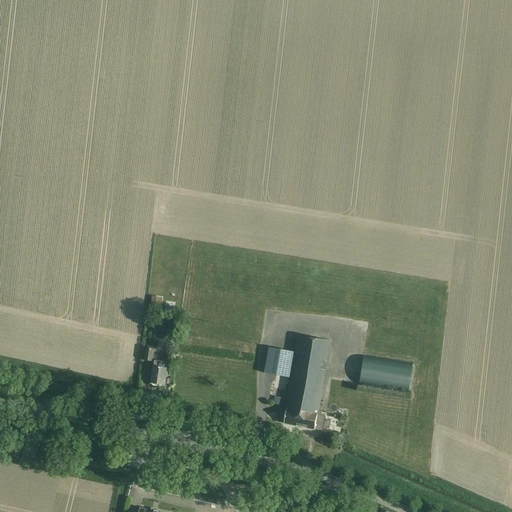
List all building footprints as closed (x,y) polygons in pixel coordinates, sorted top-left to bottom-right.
[(152,297),(150,308),(161,309),(161,307),(162,298),(152,297)] [(284,425),(300,427),(313,339),(297,337),(286,410),(281,409),(279,420),(285,420),(284,425)] [(313,339),(300,427),(323,431),(325,416),(321,416),(321,412),(319,412),(329,342),(313,339)] [(152,362),(154,350),(146,349),(144,361),(152,362)] [(270,349),(266,375),(277,376),(287,378),(288,378),(292,353),(270,349)] [(413,364),(364,356),(359,386),(408,394),(413,364)] [(168,378),(169,369),(167,369),(167,363),(154,361),(153,367),(150,385),(152,385),(153,387),(157,387),(158,386),(165,387),(166,378),(168,378)]
